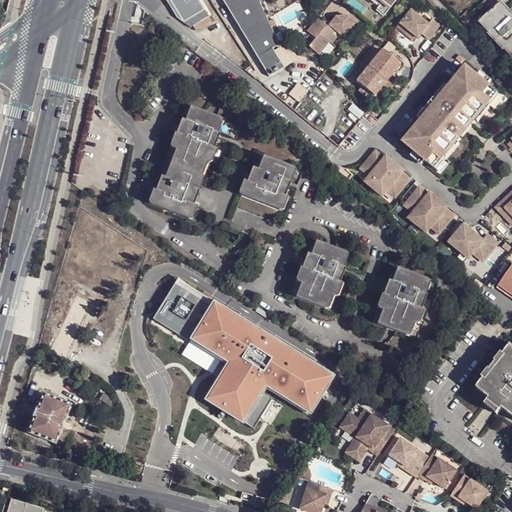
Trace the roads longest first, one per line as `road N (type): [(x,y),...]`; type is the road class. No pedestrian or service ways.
road 1 (tertiary): [(0,314),(74,9)]
road 2 (residential): [(0,464),(211,511)]
road 3 (tertiary): [(40,34),(0,214)]
